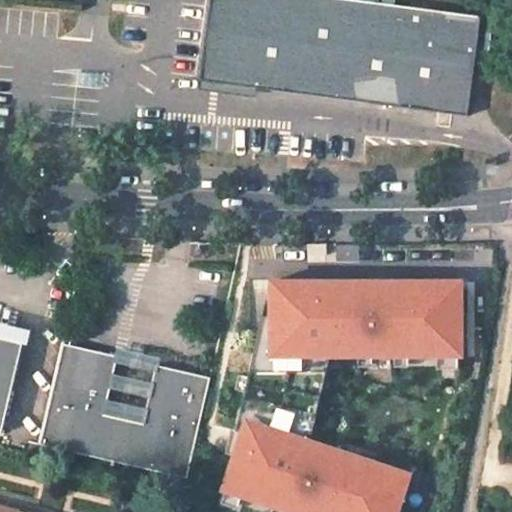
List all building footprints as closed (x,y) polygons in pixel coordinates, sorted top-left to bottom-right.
[(478,15),(362,0),(208,0),(198,79),(356,100),(394,105),(394,107),(404,107),(465,115),(478,15)] [(394,105),(356,100),(359,120),(395,114),(394,107),(394,105)] [(170,103),(150,101),(149,112),(169,114),(170,103)] [(459,352),(460,277),(269,277),(268,303),(274,304),(269,324),(258,324),(229,449),(232,450),(220,485),(299,511),(393,511),(397,501),(387,498),(391,488),(398,467),(298,433),(304,410),(305,410),(313,412),(316,402),(320,384),(310,382),(318,352),(319,352),(329,352),(459,352)] [(0,327),(0,335),(16,339),(18,331),(0,327)] [(0,429),(21,340),(16,339),(0,335),(0,429)] [(116,351),(61,344),(38,443),(189,462),(212,363),(157,356),(149,416),(108,410),(116,351)] [(158,349),(117,344),(116,351),(108,410),(149,416),(157,356),(158,349)] [(313,372),(323,375),(329,352),(319,352),(313,372)] [(313,412),(305,410),(302,424),(311,427),(317,403),(316,402),(313,412)] [(398,467),(391,488),(400,492),(411,460),(401,457),(398,467)]
